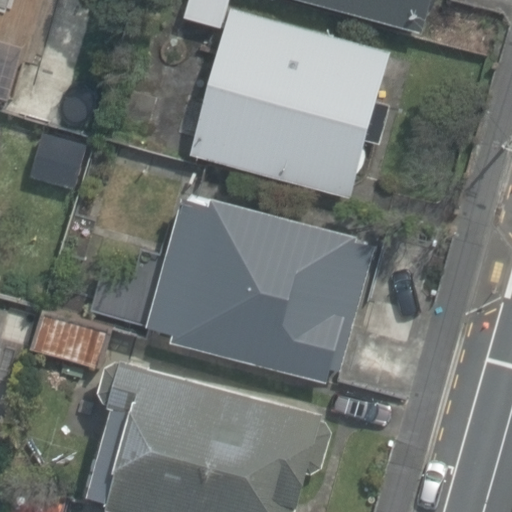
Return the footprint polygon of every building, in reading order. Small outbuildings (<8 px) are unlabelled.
[(168,140),(336,187),(377,39),(237,0),(179,0),(176,12),(202,19),(168,140)] [(424,0),(328,0),(416,26),(424,0)] [(69,144),(30,134),(19,177),(58,187),(69,144)] [(161,198),(128,320),(397,394),(414,334),(332,311),(355,228),(203,185),(196,208),(161,198)] [(81,320),(31,307),(21,343),(71,356),(81,320)] [(139,511),(282,511),(297,459),(309,463),(325,407),(110,347),(69,492),(139,511)]
